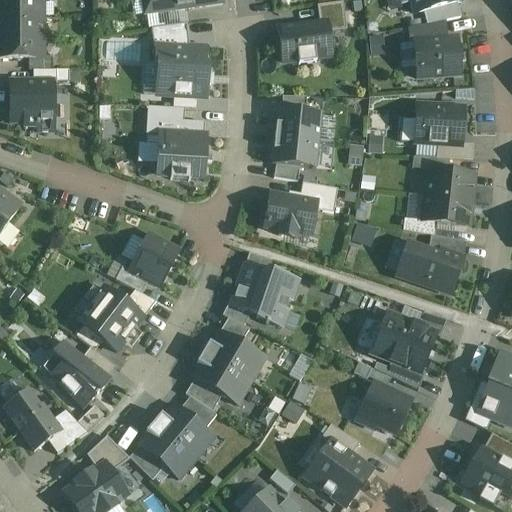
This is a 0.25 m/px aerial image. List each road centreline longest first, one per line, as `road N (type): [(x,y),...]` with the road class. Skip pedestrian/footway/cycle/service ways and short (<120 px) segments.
road 1 (residential): [(386,511),(445,412),(497,262),(508,135),(497,0)]
road 2 (residential): [(218,235),(0,154)]
road 3 (residential): [(239,38),(239,143),(218,235)]
road 4 (residential): [(218,235),(192,306),(147,380)]
